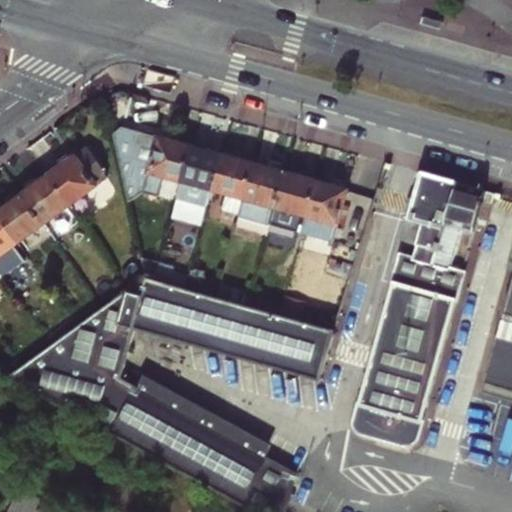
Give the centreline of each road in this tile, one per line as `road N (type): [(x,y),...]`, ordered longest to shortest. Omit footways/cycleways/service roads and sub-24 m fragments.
road 1 (primary): [(98,37),(511,152)]
road 2 (primary): [(511,88),(199,0)]
road 3 (secondary): [(0,111),(98,37)]
